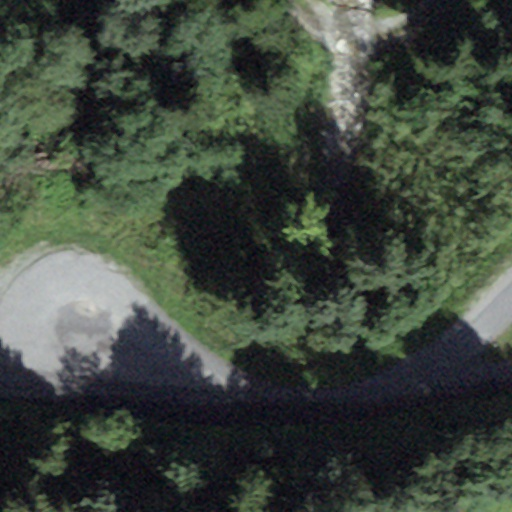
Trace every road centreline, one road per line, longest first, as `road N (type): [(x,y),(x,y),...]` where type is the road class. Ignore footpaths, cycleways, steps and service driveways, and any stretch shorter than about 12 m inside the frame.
road 1 (unclassified): [(511,294),(414,375),(345,404),(130,402),(0,381)]
road 2 (track): [(302,0),(350,21),(386,22),(434,0)]
